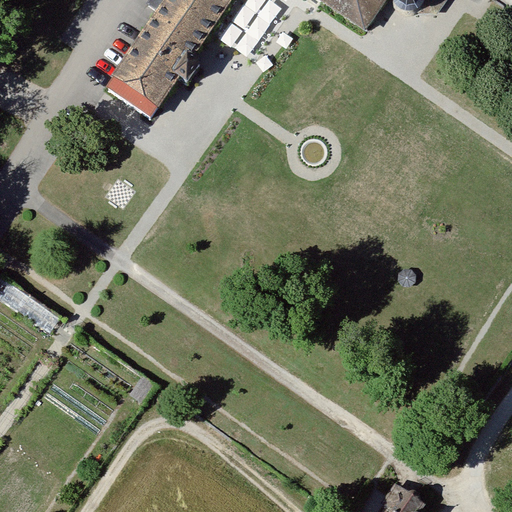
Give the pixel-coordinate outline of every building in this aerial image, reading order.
[(243,0),(173,0),(159,21),(116,84),(159,114),(163,117),(184,86),(176,81),(188,63),(196,68),(243,0)] [(155,0),(147,12),(159,21),(173,0),(155,0)] [(310,0),(367,39),(394,0),(310,0)] [(430,0),(405,0),(405,2),(406,8),(409,13),(416,16),(423,15),(427,12),(430,8),(431,2),(430,0)] [(443,10),(449,0),(430,0),(431,2),(430,8),(427,12),(429,13),(431,14),(435,14),(439,13),(443,10)] [(205,74),(196,68),(188,63),(176,81),(184,86),(192,92),(205,74)] [(151,126),(159,114),(116,84),(107,96),(151,126)] [(436,228),(431,232),(431,238),(435,243),(441,244),(447,239),(447,233),(442,228),(436,228)] [(427,511),(425,510),(425,507),(423,506),(420,507),(416,504),(412,501),(408,498),(397,511),(427,511)] [(422,503),(416,504),(420,507),(423,506),(425,507),(425,510),(427,511),(428,511),(428,507),(422,503)]
